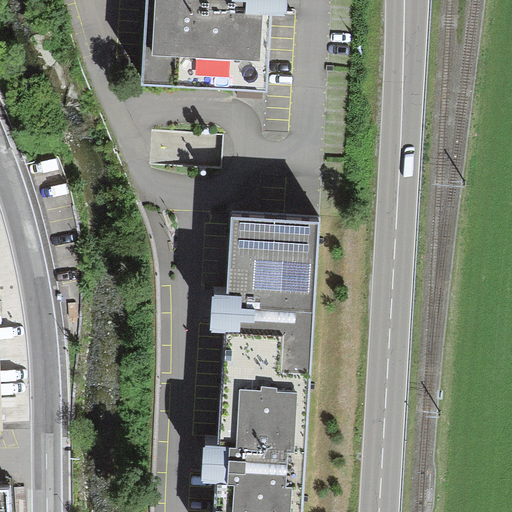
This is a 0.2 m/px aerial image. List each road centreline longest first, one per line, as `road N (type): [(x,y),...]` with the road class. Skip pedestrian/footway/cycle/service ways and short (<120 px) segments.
road 1 (primary): [(406,0),(380,511)]
road 2 (unclassified): [(0,159),(24,233),(45,350),(47,511)]
